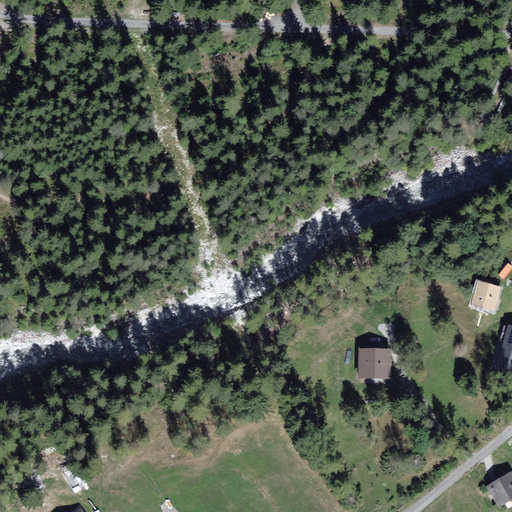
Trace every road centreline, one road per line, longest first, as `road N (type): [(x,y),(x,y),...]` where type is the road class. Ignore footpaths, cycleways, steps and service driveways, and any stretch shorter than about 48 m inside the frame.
road 1 (unclassified): [(511,32),(350,33),(0,12)]
road 2 (residential): [(511,430),(413,511)]
